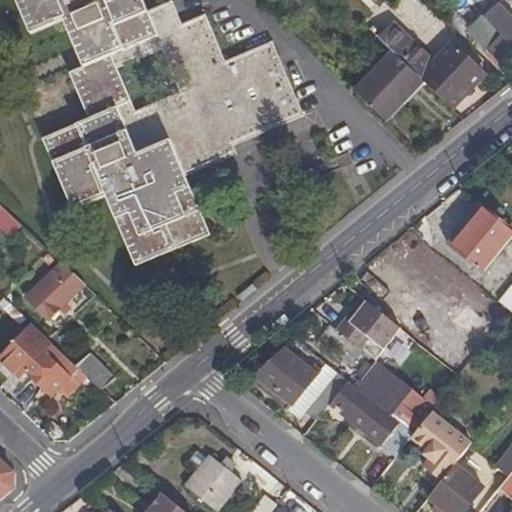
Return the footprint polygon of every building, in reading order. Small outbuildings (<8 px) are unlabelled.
[(181,175),(234,152),(230,144),(301,114),(269,41),(221,61),(202,13),(178,24),(167,0),(165,0),(142,10),(138,0),(9,0),(24,33),(57,19),(77,66),(64,72),(83,119),(37,138),(69,211),(102,197),(132,267),(208,235),(181,175)] [(511,58),(511,18),(499,5),(485,18),(502,35),(485,51),(498,65),(502,62),(505,65),(511,58)] [(422,80),(451,107),(484,74),(455,46),(445,56),(453,63),(444,72),(436,65),(417,47),(415,49),(406,40),(394,53),(403,61),(422,80)] [(354,92),(383,120),(422,80),(403,61),(394,53),(393,53),(354,92)] [(445,56),(436,65),(444,72),(453,63),(445,56)] [(0,202),(0,228),(10,239),(23,226),(0,202)] [(499,254),(511,265),(511,230),(485,209),(466,231),(463,228),(448,246),(482,274),(499,254)] [(47,321),(83,285),(60,263),(24,298),(47,321)] [(242,300),(255,289),(251,283),(237,295),(242,300)] [(511,313),(511,314),(511,285),(498,303),(511,313)] [(382,350),(399,330),(366,304),(358,314),(350,325),(345,321),(336,332),(360,350),(369,339),(382,350)] [(474,360),(487,344),(481,339),(490,328),(466,308),(459,316),(451,310),(442,320),(451,326),(430,351),(446,364),(459,347),(474,360)] [(354,311),(345,321),(350,325),(358,314),(354,311)] [(74,366),(32,325),(0,359),(0,361),(18,378),(25,371),(51,396),(62,386),(77,369),(74,366)] [(362,352),(360,350),(336,332),(331,328),(320,342),(350,368),(362,352)] [(256,377),(292,406),(319,373),(314,369),(310,373),(285,353),(256,377)] [(87,378),(99,390),(112,378),(88,354),(74,366),(77,369),(87,378)] [(414,437),(423,424),(413,416),(425,401),(379,365),(357,391),(414,437)] [(71,395),(87,378),(77,369),(62,386),(71,395)] [(315,423),(332,404),(348,384),(337,375),(304,414),(315,423)] [(345,416),(396,458),(411,440),(414,437),(357,391),(348,384),(332,404),(346,415),(345,416)] [(417,475),(436,489),(454,467),(473,443),(434,411),(423,424),(414,437),(411,440),(425,450),(422,455),(428,460),(417,475)] [(511,474),(511,450),(497,469),(508,479),(511,474)] [(186,465),(195,472),(204,460),(196,453),(186,465)] [(218,511),(242,483),(229,473),(219,465),(208,456),(204,460),(195,472),(183,487),(215,511),(218,511)] [(219,465),(229,473),(234,467),(224,458),(219,465)] [(0,495),(10,488),(11,472),(0,461),(0,495)] [(436,489),(428,499),(435,504),(445,511),(462,511),(482,490),(454,467),(436,489)] [(511,511),(511,474),(508,479),(498,491),(511,503),(504,511),(511,511)] [(180,511),(159,495),(146,511),(180,511)] [(271,511),(276,507),(264,498),(252,511),(271,511)]
